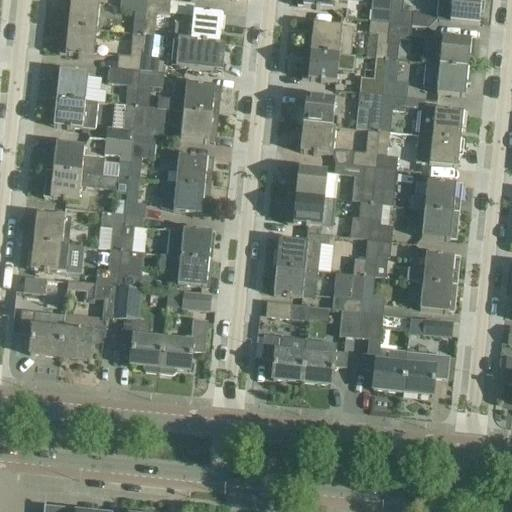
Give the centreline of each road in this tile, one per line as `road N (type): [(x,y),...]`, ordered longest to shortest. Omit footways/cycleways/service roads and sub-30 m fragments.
road 1 (secondary): [(0,454),(511,506)]
road 2 (residential): [(224,427),(268,0)]
road 3 (residential): [(466,453),(511,36)]
road 4 (residential): [(0,257),(26,0)]
road 5 (secondary): [(466,453),(224,427)]
road 6 (secondary): [(224,427),(0,404)]
